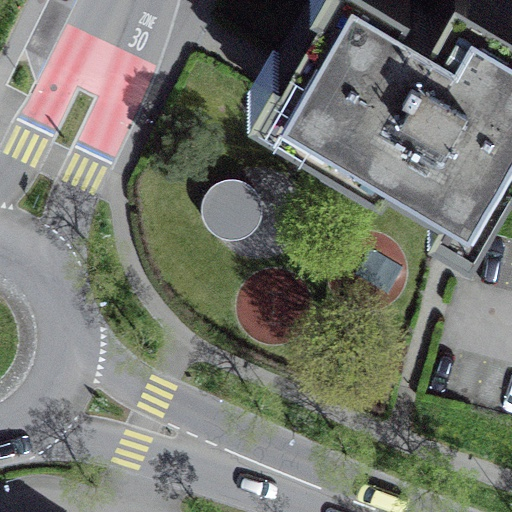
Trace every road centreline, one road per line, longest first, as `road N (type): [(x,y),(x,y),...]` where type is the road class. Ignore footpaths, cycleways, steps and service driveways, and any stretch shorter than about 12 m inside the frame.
road 1 (secondary): [(53,381),(387,511)]
road 2 (residential): [(130,0),(9,246)]
road 3 (secondary): [(53,381),(61,357),(59,305),(47,281),(9,246)]
